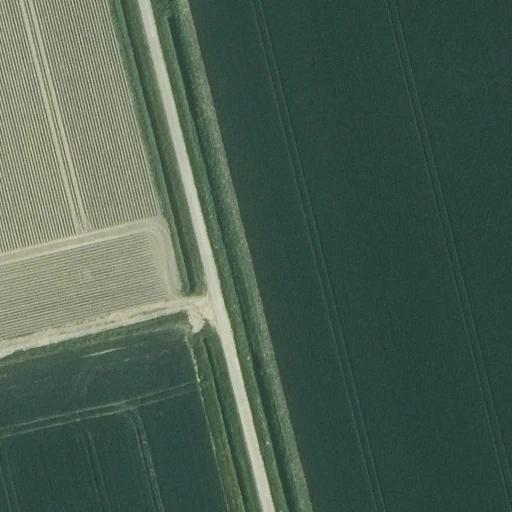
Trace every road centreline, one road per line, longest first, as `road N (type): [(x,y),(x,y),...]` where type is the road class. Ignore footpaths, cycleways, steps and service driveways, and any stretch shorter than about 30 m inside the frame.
road 1 (unclassified): [(145,0),(216,293)]
road 2 (unclassified): [(269,511),(216,293)]
